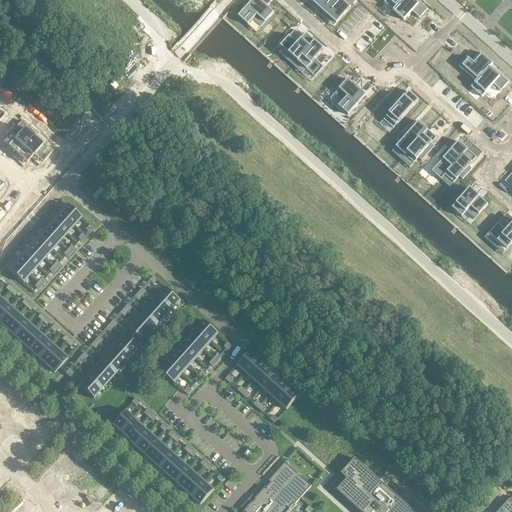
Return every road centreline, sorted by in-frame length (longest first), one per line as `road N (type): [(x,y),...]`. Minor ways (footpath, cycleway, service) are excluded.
road 1 (unknown): [(463,511),(464,430),(434,395),(435,376),(384,361),(360,342),(343,350),(339,315),(284,283),(260,226),(210,232),(202,170),(146,173),(125,115),(0,45)]
road 2 (track): [(131,0),(162,30),(167,68),(219,78),(511,338)]
road 3 (residential): [(288,0),(376,76),(407,71),(499,155)]
road 4 (residential): [(143,254),(75,328),(52,307),(119,233)]
road 5 (residential): [(143,254),(238,340),(238,352),(206,389)]
road 6 (tertiary): [(63,183),(178,56)]
road 7 (residential): [(206,389),(184,414),(252,474)]
